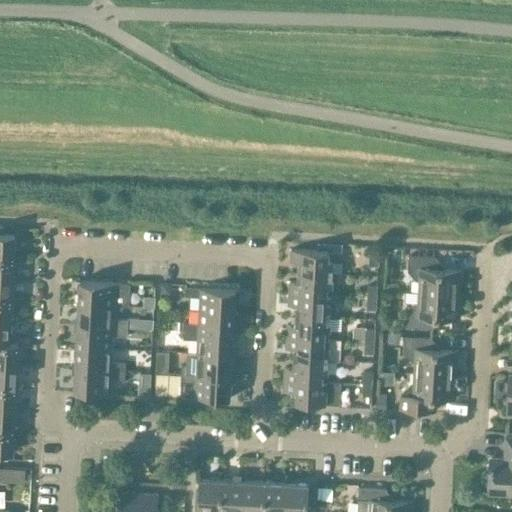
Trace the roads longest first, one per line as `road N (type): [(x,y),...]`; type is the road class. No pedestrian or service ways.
road 1 (residential): [(259,439),(266,256),(160,251),(50,246),(43,396),(68,430)]
road 2 (residential): [(440,448),(476,418),(483,244)]
road 3 (residential): [(68,430),(259,439)]
road 4 (residential): [(259,439),(440,448)]
